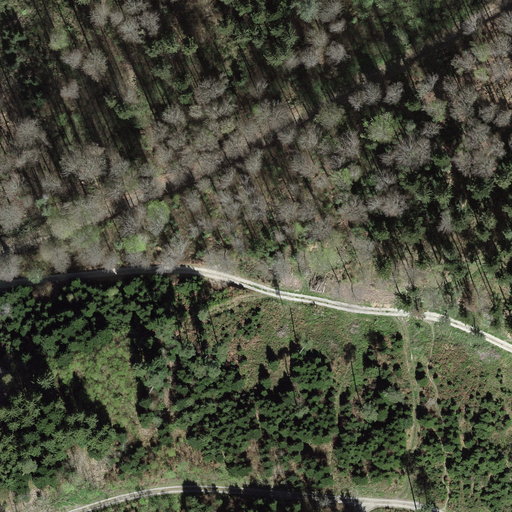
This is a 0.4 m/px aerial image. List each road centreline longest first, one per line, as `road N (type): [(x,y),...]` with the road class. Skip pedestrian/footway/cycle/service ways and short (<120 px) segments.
road 1 (track): [(0,255),(218,164),(509,0)]
road 2 (track): [(0,285),(191,269),(285,295),(424,314),(511,348)]
road 3 (track): [(438,511),(223,487),(161,491),(73,511)]
